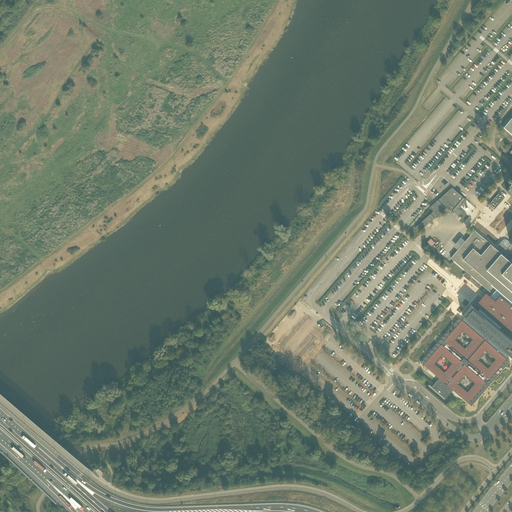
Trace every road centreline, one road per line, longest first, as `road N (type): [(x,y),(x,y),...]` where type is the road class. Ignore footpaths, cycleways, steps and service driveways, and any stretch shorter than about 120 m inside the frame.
road 1 (track): [(278,0),(178,149),(43,259)]
road 2 (motorway): [(309,511),(137,509),(99,495),(34,447)]
road 3 (track): [(203,394),(207,368),(227,340),(348,201),(352,164)]
